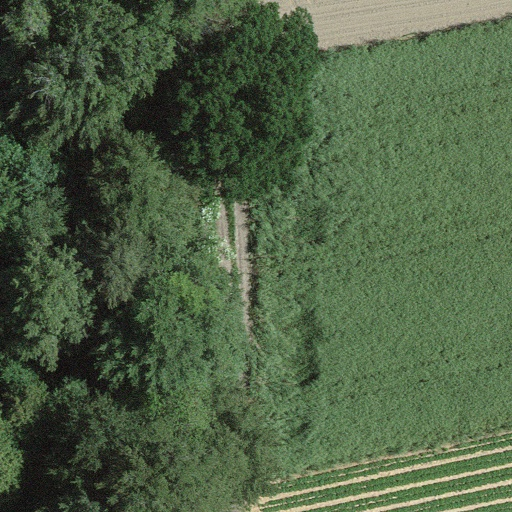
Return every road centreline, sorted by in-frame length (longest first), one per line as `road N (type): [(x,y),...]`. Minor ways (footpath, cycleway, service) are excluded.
road 1 (track): [(238,511),(212,331),(231,0)]
road 2 (track): [(0,387),(212,331)]
